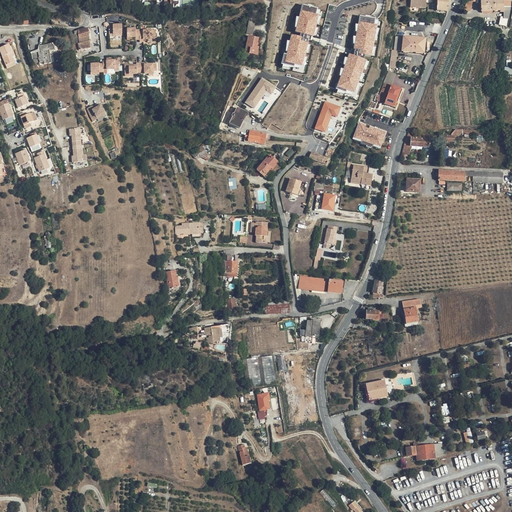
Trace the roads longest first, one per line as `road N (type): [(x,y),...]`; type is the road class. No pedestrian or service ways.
road 1 (secondary): [(458,0),(403,132),(382,244),(356,305)]
road 2 (residential): [(248,125),(311,140),(276,182),(295,308),(356,305)]
road 3 (secondary): [(356,305),(326,356),(322,399),(333,439),(382,511)]
road 4 (residential): [(15,30),(66,156)]
road 5 (residential): [(32,0),(85,21),(15,30)]
